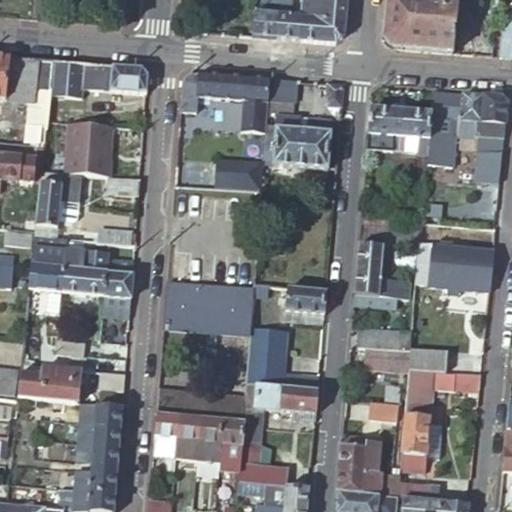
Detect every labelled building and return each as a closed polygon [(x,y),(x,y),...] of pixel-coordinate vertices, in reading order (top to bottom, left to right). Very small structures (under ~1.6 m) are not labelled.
[(253,0),(250,40),(274,41),(276,19),(269,18),(270,0),(253,0)] [(274,41),(296,43),(299,14),(290,13),(290,0),(277,0),(276,19),(274,41)] [(300,0),(299,14),(296,43),(334,46),(342,39),(345,0),(300,0)] [(440,3),(403,0),(385,0),(382,34),(382,39),(383,42),(384,45),(388,49),(391,50),(399,51),(451,55),(454,28),(456,5),(440,3)] [(511,23),(503,23),(500,48),(499,47),(498,59),(511,60),(511,23)] [(454,28),(451,55),(460,56),(462,42),(460,41),(461,29),(454,28)] [(48,92),(50,65),(0,60),(0,102),(23,105),(25,90),(48,92)] [(141,72),(50,65),(48,92),(47,100),(79,102),(81,93),(145,98),(147,80),(141,72)] [(182,82),(181,97),(192,98),(196,98),(195,100),(242,103),(240,134),(265,136),(266,128),(268,104),(269,82),(189,76),(182,82)] [(285,83),(269,82),(268,104),(284,105),(285,83)] [(284,105),(268,104),(266,128),(274,128),(275,119),(292,120),(295,84),(285,83),(284,105)] [(324,108),(340,124),(343,88),(327,87),(324,108)] [(47,100),(48,92),(25,90),(23,105),(28,105),(46,107),(47,100)] [(431,95),(429,118),(430,118),(428,143),(427,153),(425,168),(450,171),(453,138),(479,140),(503,142),(506,108),(500,101),(431,95)] [(181,97),(179,115),(191,116),(192,98),(181,97)] [(429,118),(369,112),(367,137),(394,140),(419,142),(428,143),(430,118),(429,118)] [(265,136),(265,138),(273,139),(270,169),(327,174),(331,124),(292,120),(275,119),(274,128),(266,128),(265,136)] [(112,129),(69,126),(65,177),(81,178),(106,181),(108,181),(112,129)] [(28,149),(36,150),(38,128),(25,127),(22,144),(29,145),(28,149)] [(394,140),(367,137),(365,153),(392,155),(393,150),(394,140)] [(418,152),(419,142),(394,140),(393,150),(418,152)] [(501,156),(503,142),(479,140),(478,154),(501,156)] [(427,153),(428,143),(419,142),(418,152),(427,153)] [(0,159),(18,161),(19,148),(0,146),(0,159)] [(498,186),(501,156),(478,154),(475,184),(498,186)] [(18,161),(0,159),(0,183),(15,185),(16,183),(31,185),(33,165),(18,164),(18,161)] [(65,177),(39,175),(33,235),(33,239),(50,240),(55,241),(58,223),(71,225),(76,221),(81,178),(65,177)] [(137,199),(139,183),(108,181),(106,181),(105,197),(137,199)] [(420,224),(419,234),(418,244),(469,249),(470,229),(420,224)] [(359,229),(357,248),(394,251),(417,254),(418,245),(418,244),(419,234),(359,229)] [(93,244),(129,247),(130,236),(94,233),(93,244)] [(31,238),(4,235),(3,248),(29,250),(31,238)] [(33,239),(27,293),(60,296),(63,271),(47,270),(50,240),(33,239)] [(84,243),(66,242),(65,253),(83,255),(84,243)] [(427,290),(488,295),(491,266),(492,253),(418,245),(417,254),(415,280),(428,281),(427,290)] [(357,248),(355,274),(380,276),(392,278),(394,251),(357,248)] [(65,253),(63,271),(105,276),(106,265),(106,257),(83,255),(65,253)] [(0,290),(10,292),(12,272),(4,270),(6,259),(0,258),(0,290)] [(132,268),(106,265),(105,276),(131,278),(132,268)] [(105,276),(63,271),(60,296),(102,300),(105,276)] [(355,274),(352,307),(377,309),(377,301),(394,302),(395,297),(405,298),(406,286),(379,284),(380,276),(355,274)] [(129,303),(131,278),(105,276),(102,300),(129,303)] [(166,287),(162,333),(248,340),(249,332),(252,294),(166,287)] [(286,315),(323,318),(325,294),(289,291),(286,315)] [(128,322),(129,303),(102,300),(100,320),(128,322)] [(248,340),(244,387),(316,394),(317,380),(284,377),(288,336),(249,332),(248,340)] [(356,336),(355,352),(362,352),(382,354),(382,351),(390,352),(391,340),(383,339),(383,338),(356,336)] [(409,340),(383,338),(383,339),(391,340),(390,352),(382,351),(382,354),(385,354),(408,355),(409,340)] [(55,346),(53,358),(81,360),(82,348),(55,346)] [(382,354),(362,352),(361,363),(407,367),(407,361),(385,359),(385,354),(382,354)] [(444,357),(408,355),(407,361),(407,367),(406,374),(406,375),(419,376),(432,376),(440,377),(443,377),(444,357)] [(481,357),(451,358),(451,375),(481,375),(481,357)] [(360,370),(406,374),(407,367),(361,363),(360,370)] [(16,373),(0,371),(0,396),(13,398),(16,373)] [(18,376),(15,403),(75,408),(77,392),(74,389),(69,388),(71,373),(43,371),(39,374),(39,378),(18,376)] [(406,375),(397,474),(423,476),(430,392),(432,376),(419,376),(406,375)] [(96,392),(122,395),(123,378),(98,376),(96,392)] [(452,390),(453,378),(443,377),(440,377),(432,376),(430,392),(436,393),(436,399),(451,401),(452,390)] [(460,378),(453,378),(452,390),(459,390),(460,378)] [(459,390),(479,391),(480,379),(460,378),(459,390)] [(244,387),(243,400),(241,425),(239,450),(257,452),(260,412),(291,415),(290,421),(314,423),(316,394),(244,387)] [(241,425),(243,400),(157,392),(156,416),(178,418),(200,421),(223,423),(241,425)] [(396,409),(369,407),(367,423),(395,425),(396,409)] [(0,408),(0,422),(2,423),(2,421),(8,422),(13,423),(14,410),(0,408)] [(79,408),(77,428),(119,431),(121,411),(79,408)] [(178,418),(156,416),(152,459),(174,461),(175,444),(178,418)] [(200,421),(178,418),(175,444),(198,446),(200,421)] [(220,448),(223,423),(200,421),(198,446),(220,448)] [(239,450),(241,425),(223,423),(220,448),(239,450)] [(119,431),(77,428),(76,447),(118,451),(119,431)] [(341,439),(338,474),(375,477),(377,448),(365,446),(365,441),(341,439)] [(196,463),(198,446),(175,444),(174,461),(196,463)] [(220,448),(198,446),(196,463),(219,466),(220,448)] [(115,478),(118,451),(76,447),(74,467),(90,469),(89,476),(115,478)] [(237,469),(239,450),(220,448),(219,466),(218,474),(237,475),(237,469)] [(284,473),(237,469),(237,475),(236,485),(265,487),(283,489),(284,473)] [(74,475),(67,474),(66,493),(72,494),(74,475)] [(338,474),(336,496),(391,501),(395,501),(396,487),(397,479),(375,477),(338,474)] [(72,494),(114,497),(115,478),(89,476),(74,475),(72,494)] [(265,487),(236,485),(235,496),(264,498),(265,487)] [(426,489),(396,487),(395,501),(396,501),(409,503),(409,497),(415,497),(415,503),(418,503),(425,504),(426,489)] [(293,511),(305,511),(308,491),(283,489),(281,511),(293,511)] [(71,511),(72,494),(66,493),(59,493),(56,511),(71,511)] [(71,511),(112,511),(114,497),(72,494),(71,511)] [(336,496),(334,511),(394,511),(396,501),(395,501),(391,501),(336,496)] [(417,511),(418,503),(415,503),(409,503),(396,501),(394,511),(417,511)] [(148,503),(147,511),(169,511),(170,505),(148,503)] [(418,503),(417,511),(426,511),(427,504),(425,504),(418,503)]
